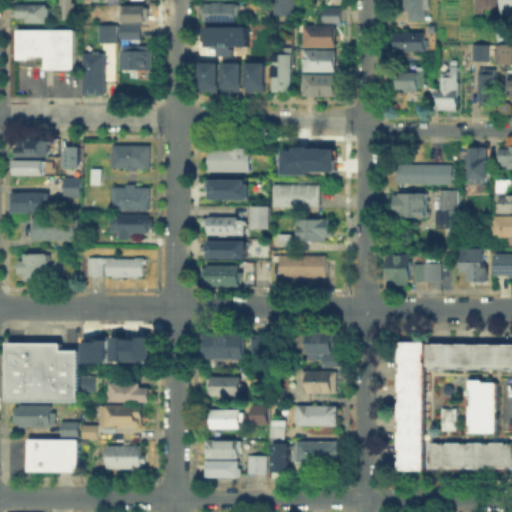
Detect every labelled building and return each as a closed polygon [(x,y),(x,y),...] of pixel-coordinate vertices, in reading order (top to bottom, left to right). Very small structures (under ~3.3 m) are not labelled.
[(62,17),(58,17),(58,0),(74,0),(74,17),(62,17)] [(274,0),(292,0),(292,13),(274,13),(274,0)] [(403,8),(403,0),(429,0),(429,21),(410,21),(411,8),(403,8)] [(478,0),(500,0),(500,12),(478,12),(478,0)] [(511,0),(500,0),(500,13),(511,13),(511,0)] [(46,16),(46,22),(25,22),(25,16),(17,16),(17,2),(46,2),(46,16)] [(202,20),(202,2),(236,2),(236,20),(202,20)] [(124,20),(124,4),(147,4),(147,21),(124,20)] [(321,23),(321,5),(339,5),(339,27),(334,27),(334,45),(305,45),(305,23),(321,23)] [(119,39),(119,22),(139,22),(139,39),(119,39)] [(98,24),(116,24),(116,42),(98,42),(98,24)] [(234,25),(234,45),(204,45),(204,25),(234,25)] [(44,55),(18,55),(18,28),(73,28),(72,68),(44,68),(44,55)] [(511,41),(501,41),(501,28),(511,28),(511,41)] [(397,34),(428,34),(428,53),(397,53),(397,34)] [(120,68),(120,45),(149,45),(149,68),(120,68)] [(492,47),(492,62),(475,62),(475,46),(492,47)] [(511,64),(500,64),(500,46),(511,46),(511,64)] [(303,69),(303,48),(335,48),(335,69),(303,69)] [(82,52),(105,52),(105,93),(82,93),(82,52)] [(271,89),(272,52),(292,52),(292,90),(271,89)] [(219,60),(219,89),(200,89),(200,60),(219,60)] [(241,60),(241,89),(222,89),(222,60),(241,60)] [(264,61),(264,90),(245,89),(245,60),(264,61)] [(483,104),(483,68),(498,68),(498,104),(483,104)] [(400,73),(420,74),(420,70),(428,70),(428,90),(400,90),(400,73)] [(461,72),(461,111),(441,111),(442,71),(461,72)] [(304,94),(305,73),(335,74),(335,94),(304,94)] [(15,155),(15,139),(45,140),(45,155),(15,155)] [(339,142),(275,142),(275,171),(338,171),(339,142)] [(111,166),(149,166),(149,143),(111,143),(111,166)] [(64,145),(78,145),(77,167),(61,167),(61,150),(64,150),(64,145)] [(251,147),(251,170),(207,169),(207,147),(251,147)] [(511,171),(505,171),(506,161),(501,161),(501,147),(511,147),(511,171)] [(473,150),(489,150),(489,185),(472,185),(473,150)] [(13,172),(13,158),(44,159),(44,172),(13,172)] [(401,185),(401,163),(456,163),(455,185),(401,185)] [(63,177),(79,177),(79,194),(63,194),(63,177)] [(209,177),(249,178),(249,198),(209,197),(209,177)] [(511,182),(511,212),(501,212),(501,182),(511,182)] [(273,183),(318,183),(318,204),(273,204),(273,183)] [(111,208),(149,208),(149,185),(111,185),(111,208)] [(8,191),(47,191),(47,210),(8,210),(8,191)] [(444,212),(444,192),(463,192),(463,213),(444,212)] [(399,196),(429,196),(429,219),(398,219),(399,196)] [(269,227),(257,227),(251,227),(251,204),(269,204),(269,227)] [(110,229),(110,212),(149,212),(149,232),(130,232),(130,237),(117,237),(117,229),(110,229)] [(244,215),(244,233),(208,233),(208,215),(244,215)] [(77,216),(76,238),(30,238),(30,216),(77,216)] [(327,218),(327,239),(295,239),(295,217),(327,218)] [(511,238),(492,238),(492,217),(511,217),(511,238)] [(208,239),(246,239),(246,256),(208,256),(208,239)] [(467,251),(486,251),(486,279),(467,279),(467,251)] [(18,276),(18,252),(45,253),(45,276),(18,276)] [(495,252),(511,252),(511,277),(495,277),(495,252)] [(278,277),(278,253),(325,253),(325,277),(278,277)] [(87,256),(142,256),(142,274),(87,274),(87,256)] [(391,257),(412,257),(412,285),(391,285),(391,257)] [(238,283),(203,283),(203,264),(238,264),(238,283)] [(428,267),(428,265),(441,265),(441,282),(418,282),(418,266),(428,267)] [(333,352),(307,352),(307,330),(334,331),(333,352)] [(108,332),(85,331),(84,359),(108,359),(108,332)] [(200,358),(200,331),(245,331),(244,358),(200,358)] [(151,332),(114,332),(113,359),(151,360),(151,332)] [(252,354),(252,333),(270,333),(269,354),(252,354)] [(78,349),(78,399),(7,399),(8,341),(61,342),(61,349),(78,349)] [(511,341),(398,341),(397,468),(424,468),(425,365),(511,365),(511,341)] [(322,364),(322,354),(342,354),(342,364),(322,364)] [(241,367),(255,367),(255,376),(241,376),(241,367)] [(306,390),(306,369),(336,369),(336,390),(306,390)] [(206,374),(239,374),(239,394),(206,394),(206,374)] [(80,389),(80,375),(97,375),(96,389),(80,389)] [(469,380),(469,432),(497,432),(497,383),(482,383),(482,380),(469,380)] [(148,381),(148,400),(109,400),(109,381),(148,381)] [(250,402),(250,423),(268,423),(268,403),(250,402)] [(50,403),(50,411),(55,411),(55,422),(50,422),(50,426),(19,426),(19,423),(14,423),(14,405),(19,405),(19,403),(50,403)] [(141,404),(140,424),(101,424),(101,403),(141,404)] [(295,425),(295,403),(339,403),(339,425),(295,425)] [(441,406),(442,429),(457,428),(457,406),(441,406)] [(209,408),(239,408),(239,426),(209,426),(209,408)] [(269,418),(285,418),(285,455),(268,455),(269,418)] [(79,420),(79,436),(60,436),(61,420),(79,420)] [(82,437),(82,422),(98,423),(98,437),(82,437)] [(78,437),(78,470),(28,469),(28,437),(78,437)] [(205,438),(240,438),(240,457),(205,456),(205,438)] [(294,440),(335,440),(335,462),(294,461),(294,440)] [(511,441),(430,441),(430,469),(511,469),(511,441)] [(288,471),(288,442),(271,442),(271,471),(288,471)] [(106,443),(141,444),(141,467),(106,467),(106,443)] [(266,454),(266,471),(247,471),(247,454),(266,454)] [(205,458),(240,458),(240,477),(205,477),(205,458)]
